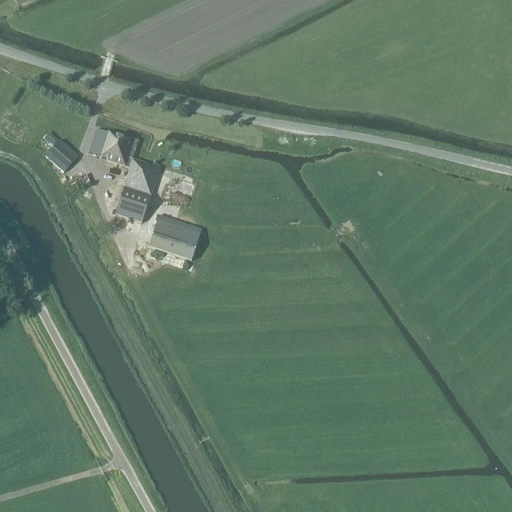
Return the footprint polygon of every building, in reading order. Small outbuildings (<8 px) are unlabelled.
[(26,98),(21,107),(35,114),(40,105),(26,98)] [(3,118),(0,124),(0,129),(4,132),(15,139),(18,133),(13,131),(16,125),(3,118)] [(124,189),(115,216),(142,225),(160,169),(128,159),(131,150),(135,152),(137,142),(134,142),(134,141),(115,135),(114,137),(95,131),(88,154),(107,161),(106,163),(127,169),(125,180),(126,181),(124,189)] [(49,134),(43,140),(53,149),(45,158),(64,174),(78,158),(60,142),(59,142),(49,134)] [(85,175),(74,180),(79,191),(90,186),(85,175)] [(159,217),(157,222),(149,249),(191,263),(202,231),(159,217)]
